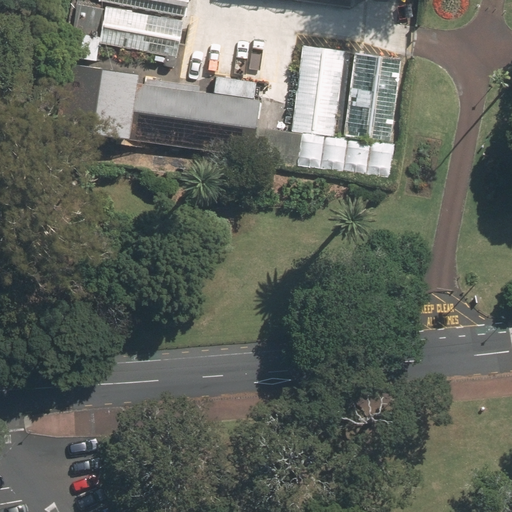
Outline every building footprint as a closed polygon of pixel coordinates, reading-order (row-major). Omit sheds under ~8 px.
[(101,0),(101,3),(192,16),(194,0),(101,0)] [(102,49),(179,59),(184,20),(107,10),(102,49)] [(304,46),(293,131),(337,137),(348,52),(304,46)] [(356,55),(345,135),(389,141),(399,61),(356,55)] [(137,83),(138,72),(61,63),(50,135),(128,145),(137,83)] [(253,162),(261,100),(137,83),(128,145),(253,162)] [(442,141),(423,137),(412,189),(431,193),(442,141)]
